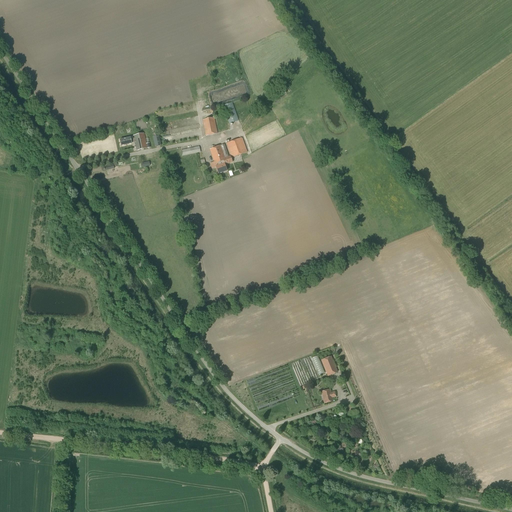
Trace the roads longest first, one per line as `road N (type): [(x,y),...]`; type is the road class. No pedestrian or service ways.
road 1 (unclassified): [(511,509),(341,470),(260,424),(204,364),(0,50)]
road 2 (track): [(0,434),(259,468)]
